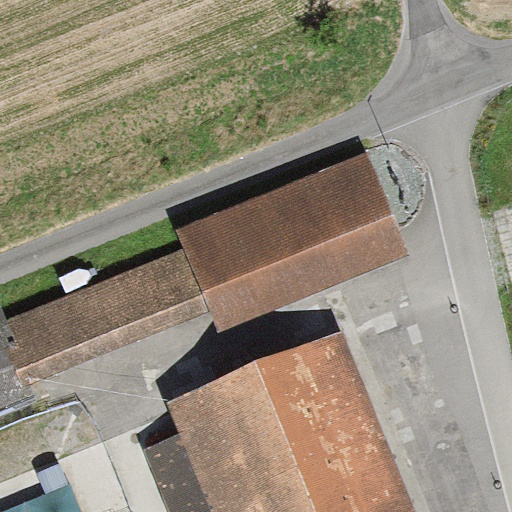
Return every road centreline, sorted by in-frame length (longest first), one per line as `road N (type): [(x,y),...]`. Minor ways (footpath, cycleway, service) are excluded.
road 1 (unclassified): [(511,60),(0,270)]
road 2 (track): [(415,0),(434,92),(448,304),(511,495)]
